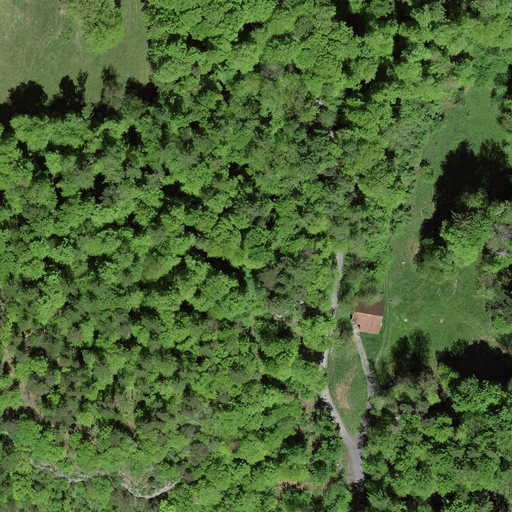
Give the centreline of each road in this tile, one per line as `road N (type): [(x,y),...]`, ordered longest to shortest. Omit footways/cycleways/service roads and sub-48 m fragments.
road 1 (track): [(356,453),(321,376),(338,276),(337,174),(326,121),(264,0)]
road 2 (track): [(369,403),(388,320),(387,0)]
road 3 (track): [(369,403),(394,379),(426,374),(452,397),(454,415),(404,418),(401,438),(416,464),(436,488),(479,496),(511,489)]
